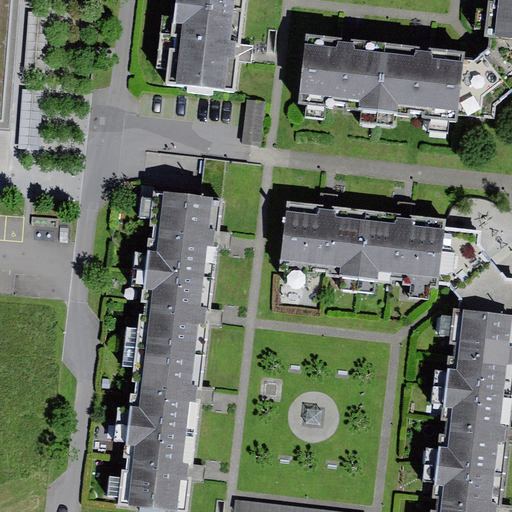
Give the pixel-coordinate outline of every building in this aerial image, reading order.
[(0,0),(0,129),(11,130),(21,0),(0,0)] [(185,0),(177,82),(243,88),(247,50),(249,29),(252,0),(185,0)] [(511,0),(493,0),(489,39),(495,40),(511,41),(511,0)] [(339,37),(312,34),(304,103),(463,120),(464,108),(469,60),(470,51),(407,43),(339,37)] [(482,61),(469,60),(464,108),(490,110),(491,100),(511,83),(511,41),(495,40),(494,51),(489,55),(482,61)] [(265,103),(246,101),(241,145),(260,147),(265,103)] [(228,197),(162,190),(128,511),(195,511),(201,467),(207,398),(216,318),(222,259),(224,239),(228,197)] [(287,202),(280,262),(341,269),(340,276),(377,281),(378,275),(439,282),(445,228),(446,220),(405,215),(329,207),(287,202)] [(467,311),(511,316),(511,280),(494,258),(487,249),(487,231),(445,228),(439,282),(456,287),(458,289),(468,301),(467,311)] [(511,316),(467,311),(463,311),(456,371),(449,370),(444,409),(454,410),(449,450),(439,448),(434,487),(444,488),(440,511),(511,511),(511,506),(502,506),(509,444),(511,444),(511,426),(511,422),(511,316)] [(305,410),(303,430),(322,433),(325,412),(305,410)] [(331,511),(237,501),(235,511),(331,511)]
